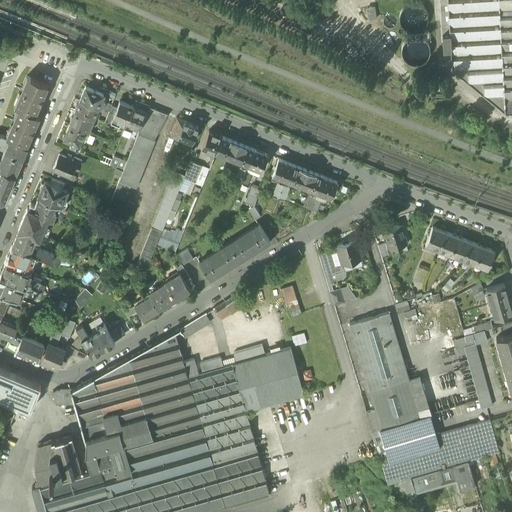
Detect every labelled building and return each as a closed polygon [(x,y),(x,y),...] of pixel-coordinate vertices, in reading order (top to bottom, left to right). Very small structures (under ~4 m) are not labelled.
[(511,0),(439,0),(442,58),(444,64),(503,111),(511,110),(511,0)] [(397,16),(397,21),(399,27),(402,31),(408,33),(413,33),(419,31),(423,28),(425,22),(425,17),(423,12),(419,7),(414,5),(409,5),(403,7),(399,11),(397,16)] [(364,10),(366,19),(374,18),(373,8),(371,7),(366,8),(364,10)] [(384,29),(386,30),(390,30),(393,28),(395,26),(396,23),(396,20),(395,19),(394,17),(392,15),(389,14),(386,15),(383,16),(381,18),(380,21),(381,24),(382,26),(384,29)] [(381,39),(381,42),(383,45),(385,46),(388,47),(391,47),(393,46),(395,43),(396,40),(396,37),(394,35),(392,33),(389,32),(386,32),(384,34),(382,36),(381,39)] [(398,48),(398,54),(401,59),(405,63),(411,65),(417,64),(422,62),(426,57),(428,52),(427,46),(425,41),(420,37),(415,35),(409,35),(403,38),(399,42),(398,48)] [(11,126),(6,137),(9,138),(27,146),(40,116),(36,114),(48,84),(31,77),(30,77),(27,76),(22,86),(26,88),(22,96),(19,94),(14,105),(18,107),(14,117),(18,119),(14,127),(11,126)] [(85,86),(80,100),(98,107),(103,95),(104,94),(85,86)] [(106,89),(104,94),(103,95),(114,99),(116,93),(106,89)] [(80,100),(75,110),(93,118),(98,107),(80,100)] [(122,121),(126,123),(133,106),(120,101),(117,107),(111,123),(119,126),(122,121)] [(105,122),(110,125),(111,123),(117,107),(112,105),(104,122),(105,122)] [(146,112),(133,106),(126,123),(140,128),(144,117),(146,112)] [(146,112),(144,117),(160,123),(163,124),(165,120),(168,114),(149,106),(146,112)] [(71,122),(70,123),(87,131),(88,131),(91,125),(93,126),(95,121),(93,120),(93,118),(75,110),(73,116),(71,117),(70,120),(71,122)] [(140,128),(138,132),(154,139),(160,123),(144,117),(140,128)] [(170,136),(177,139),(184,120),(177,118),(170,136)] [(198,126),(184,120),(177,139),(180,140),(180,138),(192,142),(198,126)] [(83,141),(87,131),(70,123),(65,135),(63,135),(62,138),(63,140),(66,141),(67,140),(71,142),(70,144),(75,147),(76,144),(79,145),(81,140),(83,141)] [(203,147),(216,152),(222,136),(209,130),(203,147)] [(120,177),(119,181),(131,185),(135,187),(154,139),(138,132),(127,161),(123,171),(120,177)] [(89,134),(86,142),(92,144),(95,137),(89,134)] [(0,149),(4,150),(9,138),(6,137),(0,135),(0,143),(2,144),(0,149)] [(254,149),(222,136),(216,152),(248,165),(254,149)] [(27,146),(9,138),(4,150),(22,158),(27,146)] [(267,154),(254,149),(248,165),(261,171),(267,154)] [(4,150),(0,160),(0,167),(3,169),(15,174),(22,158),(4,150)] [(69,176),(72,166),(75,161),(73,160),(59,154),(53,169),(69,176)] [(99,161),(109,165),(112,159),(101,155),(99,161)] [(116,168),(123,171),(127,161),(113,155),(112,159),(109,165),(116,168)] [(272,175),(285,180),(292,164),(278,159),(272,175)] [(190,161),(185,175),(184,177),(195,182),(202,165),(190,161)] [(324,176),(292,164),(285,180),(317,192),(324,176)] [(195,182),(195,183),(202,186),(209,168),(202,165),(195,182)] [(246,171),(251,173),(259,176),(261,171),(248,165),(246,171)] [(123,171),(116,168),(113,174),(120,177),(123,171)] [(235,179),(241,181),(246,171),(240,168),(235,179)] [(0,175),(0,200),(0,201),(4,199),(15,174),(3,169),(0,175)] [(151,227),(152,227),(162,231),(163,228),(167,219),(171,209),(175,198),(179,190),(184,177),(185,175),(174,170),(151,227)] [(251,173),(246,171),(241,181),(247,184),(251,173)] [(337,181),(324,176),(317,192),(327,196),(331,197),(337,181)] [(195,183),(195,182),(184,177),(179,190),(190,195),(195,183)] [(52,178),(50,183),(62,188),(64,183),(52,178)] [(41,188),(38,196),(55,204),(63,207),(64,206),(66,205),(67,204),(67,201),(67,200),(66,198),(64,197),(67,190),(62,188),(50,183),(45,180),(44,182),(41,182),(40,186),(41,188)] [(125,201),(131,185),(119,181),(113,197),(125,201)] [(273,194),(279,196),(283,185),(277,183),(273,194)] [(289,188),(283,185),(279,196),(285,199),(289,188)] [(245,203),(254,206),(260,189),(252,186),(245,203)] [(315,198),(321,200),(325,202),(327,196),(317,192),(315,198)] [(30,203),(28,208),(48,217),(53,219),(56,211),(52,210),(55,204),(38,196),(37,197),(36,198),(35,200),(34,201),(35,203),(34,204),(30,203)] [(305,206),(311,209),(315,198),(309,196),(305,206)] [(181,201),(175,198),(171,209),(177,212),(181,201)] [(311,209),(317,211),(321,200),(315,198),(311,209)] [(261,216),(254,206),(249,209),(255,219),(261,216)] [(27,208),(18,230),(36,237),(38,238),(48,217),(28,208),(27,208)] [(173,221),(177,212),(171,209),(167,219),(173,221)] [(199,262),(210,279),(269,241),(259,224),(199,262)] [(384,230),(390,249),(407,244),(404,235),(402,235),(399,225),(384,230)] [(445,231),(432,226),(425,245),(438,250),(445,231)] [(160,237),(162,231),(152,227),(150,232),(160,237)] [(174,232),(163,228),(162,231),(160,237),(158,242),(156,245),(175,252),(184,232),(176,229),(174,232)] [(12,244),(29,252),(31,248),(36,237),(18,230),(12,244)] [(88,234),(80,230),(77,238),(84,241),(88,234)] [(457,236),(445,231),(438,250),(450,254),(457,236)] [(158,242),(160,237),(150,232),(147,238),(158,242)] [(470,241),(457,236),(450,254),(462,259),(470,241)] [(156,245),(158,242),(147,238),(145,243),(156,247),(156,245)] [(342,264),(344,271),(345,270),(363,265),(362,258),(356,238),(335,245),(337,249),(341,265),(342,264)] [(482,246),(470,241),(462,259),(475,264),(482,246)] [(61,253),(72,258),(77,247),(58,242),(55,250),(61,253)] [(153,252),(156,247),(145,243),(143,248),(153,252)] [(378,245),(382,257),(389,255),(386,243),(378,245)] [(12,244),(5,260),(29,271),(33,262),(36,255),(29,252),(12,244)] [(495,251),(482,246),(475,264),(487,269),(495,251)] [(33,250),(31,248),(29,252),(36,255),(39,256),(51,261),(53,255),(35,247),(33,250)] [(151,258),(153,252),(143,248),(141,254),(151,258)] [(181,262),(182,264),(182,265),(193,258),(187,248),(176,255),(181,262)] [(337,249),(331,250),(337,266),(324,270),(330,292),(334,290),(332,284),(334,284),(334,281),(344,278),(346,274),(345,270),(344,271),(342,264),(341,265),(337,249)] [(319,254),(324,270),(337,266),(331,250),(319,254)] [(62,257),(60,263),(69,266),(73,258),(72,258),(61,253),(60,256),(62,257)] [(53,255),(51,261),(60,263),(62,257),(60,256),(54,254),(53,255)] [(149,263),(151,258),(141,254),(139,259),(149,263)] [(147,268),(149,263),(139,259),(137,264),(147,268)] [(0,272),(0,273),(29,286),(31,281),(30,281),(27,280),(26,277),(29,271),(5,260),(0,272)] [(189,276),(182,265),(182,264),(179,265),(176,267),(179,273),(180,272),(184,279),(189,276)] [(164,282),(165,283),(174,299),(190,290),(184,279),(180,272),(179,273),(164,282)] [(0,273),(0,289),(9,294),(17,298),(20,291),(23,290),(26,291),(27,291),(29,286),(0,273)] [(110,287),(104,276),(96,289),(105,295),(110,287)] [(34,279),(30,281),(31,281),(29,286),(37,290),(41,282),(34,279)] [(447,290),(452,283),(447,280),(442,287),(447,290)] [(470,288),(474,294),(482,290),(484,289),(480,282),(470,288)] [(174,300),(174,299),(165,283),(149,293),(150,296),(158,309),(174,300)] [(486,288),(495,319),(511,314),(511,312),(504,283),(486,288)] [(301,313),(292,285),(280,289),(290,317),(301,313)] [(37,290),(29,286),(27,291),(26,291),(27,295),(34,298),(37,290)] [(348,286),(340,288),(344,301),(356,297),(348,286)] [(330,292),(333,304),(344,301),(340,288),(334,290),(330,292)] [(0,308),(3,310),(4,307),(9,294),(0,289),(0,308)] [(86,289),(75,300),(79,308),(92,295),(86,289)] [(407,300),(415,297),(414,290),(406,292),(407,300)] [(485,295),(482,290),(474,294),(473,295),(476,300),(485,295)] [(432,295),(434,303),(441,301),(439,293),(432,295)] [(214,307),(221,318),(241,305),(235,294),(214,307)] [(11,296),(8,302),(16,305),(18,300),(11,296)] [(143,319),(158,309),(150,296),(135,305),(143,319)] [(63,312),(65,310),(68,303),(60,300),(57,309),(63,312)] [(122,307),(127,316),(133,313),(127,304),(122,307)] [(397,307),(399,312),(409,309),(407,304),(397,307)] [(3,310),(16,315),(18,312),(19,310),(8,306),(4,308),(4,307),(3,310)] [(403,312),(405,317),(416,314),(415,308),(403,312)] [(30,314),(19,310),(18,312),(22,313),(20,317),(27,320),(30,314)] [(349,323),(352,333),(391,321),(388,311),(349,323)] [(184,335),(185,337),(210,321),(205,313),(179,328),(183,336),(184,335)] [(53,331),(48,342),(56,346),(61,333),(69,336),(75,322),(60,315),(53,331)] [(88,323),(94,334),(99,331),(96,326),(103,322),(100,316),(88,323)] [(13,326),(0,320),(0,326),(15,332),(17,327),(13,325),(13,326)] [(352,333),(376,410),(381,429),(420,417),(418,409),(409,380),(391,321),(352,333)] [(479,325),(481,331),(484,330),(493,328),(491,321),(479,325)] [(96,326),(99,331),(106,327),(103,322),(96,326)] [(511,322),(502,325),(505,335),(511,332),(511,322)] [(76,328),(83,340),(87,338),(86,336),(88,335),(84,328),(82,330),(79,325),(76,328)] [(109,331),(115,341),(126,335),(120,325),(109,331)] [(473,329),(475,333),(481,331),(479,325),(473,326),(473,329)] [(0,334),(9,338),(19,342),(22,335),(15,332),(0,326),(0,334)] [(109,331),(106,327),(99,331),(94,334),(103,349),(115,342),(115,341),(109,331)] [(463,329),(464,336),(473,333),(475,333),(473,329),(471,329),(470,327),(463,329)] [(487,340),(484,330),(481,331),(475,333),(473,333),(474,339),(475,343),(475,344),(487,340)] [(206,511),(270,494),(246,410),(232,364),(223,366),(203,372),(198,373),(188,376),(184,361),(175,331),(71,389),(74,403),(86,443),(85,453),(90,469),(82,471),(71,434),(38,443),(38,444),(34,468),(38,479),(39,483),(36,484),(32,485),(32,487),(38,511),(206,511)] [(503,361),(505,369),(511,367),(511,332),(505,335),(496,337),(498,346),(500,346),(504,360),(503,361)] [(292,336),(294,346),(307,343),(304,333),(292,336)] [(92,355),(103,349),(94,334),(87,338),(83,340),(92,355)] [(44,345),(22,335),(19,342),(15,350),(38,359),(44,345)] [(79,349),(84,343),(77,337),(72,343),(79,349)] [(452,340),(455,349),(464,346),(475,343),(474,339),(466,341),(464,337),(452,340)] [(6,346),(15,350),(19,342),(9,338),(6,346)] [(64,349),(56,346),(48,342),(41,360),(57,367),(63,353),(65,349),(64,349)] [(464,347),(472,378),(483,375),(475,343),(464,347)] [(67,356),(70,358),(72,354),(74,355),(77,350),(70,346),(67,344),(64,349),(65,349),(63,353),(66,355),(67,356)] [(234,356),(236,362),(265,354),(262,344),(233,353),(234,356)] [(466,353),(464,346),(455,349),(457,356),(466,353)] [(236,362),(232,364),(246,410),(304,394),(290,347),(236,362)] [(234,356),(221,360),(223,366),(232,364),(236,362),(234,356)] [(200,363),(203,372),(223,366),(221,360),(220,357),(200,363)] [(194,358),(184,361),(188,376),(198,373),(194,358)] [(0,385),(29,398),(35,386),(0,370),(0,385)] [(492,406),(483,375),(472,378),(481,409),(492,406)] [(420,376),(409,380),(418,409),(429,405),(420,376)] [(0,385),(0,395),(29,407),(38,387),(35,386),(29,398),(0,385)] [(73,404),(74,403),(71,389),(58,389),(56,397),(56,404),(73,404)] [(431,414),(429,405),(418,409),(420,417),(430,414),(431,414)] [(380,429),(381,429),(376,410),(366,413),(372,432),(380,429)] [(381,429),(380,429),(389,461),(439,446),(436,434),(433,425),(430,414),(420,417),(381,429)] [(490,419),(436,434),(439,446),(446,466),(468,460),(499,451),(490,419)] [(439,446),(389,461),(380,429),(372,432),(387,484),(411,477),(437,469),(446,466),(439,446)] [(4,438),(0,447),(0,466),(9,470),(15,457),(20,445),(4,438)] [(472,473),(468,460),(446,466),(437,469),(441,483),(456,478),(472,473)] [(411,477),(414,490),(441,483),(437,469),(411,477)] [(475,485),(472,473),(456,478),(460,490),(475,485)] [(411,491),(412,494),(415,493),(410,477),(403,479),(406,492),(411,491)] [(335,499),(330,501),(333,511),(338,510),(335,499)]
